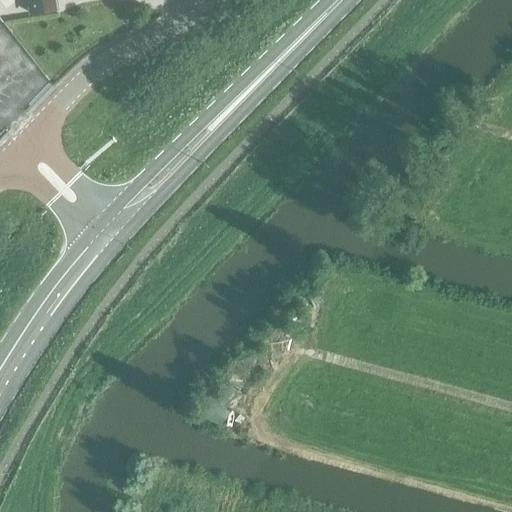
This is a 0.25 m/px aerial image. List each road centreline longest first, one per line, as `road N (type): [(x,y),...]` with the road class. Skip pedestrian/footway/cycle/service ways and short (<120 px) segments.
road 1 (unclassified): [(223,0),(80,84),(30,138)]
road 2 (primary): [(0,386),(57,295),(101,246)]
road 3 (primary): [(232,109),(196,128),(142,179),(120,225)]
road 4 (primary): [(120,225),(208,145),(232,109)]
road 5 (primary): [(232,109),(342,0)]
road 6 (tertiary): [(9,157),(101,246)]
road 7 (tertiary): [(120,225),(30,138)]
